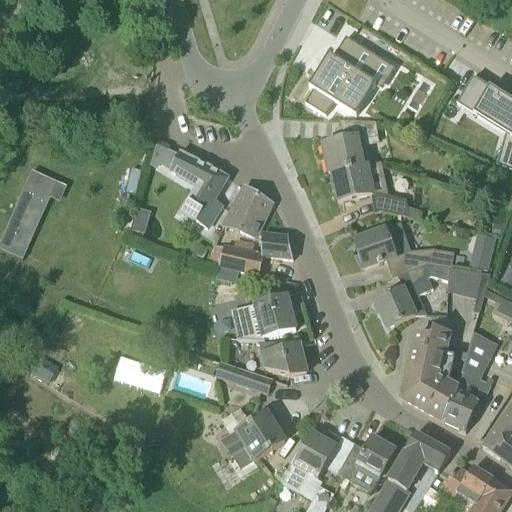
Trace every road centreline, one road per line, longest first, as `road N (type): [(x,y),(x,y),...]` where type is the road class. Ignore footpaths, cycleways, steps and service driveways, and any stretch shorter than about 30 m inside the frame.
road 1 (residential): [(511,484),(382,401),(234,93)]
road 2 (residential): [(384,0),(511,81)]
road 3 (residential): [(234,93),(194,71),(172,0)]
